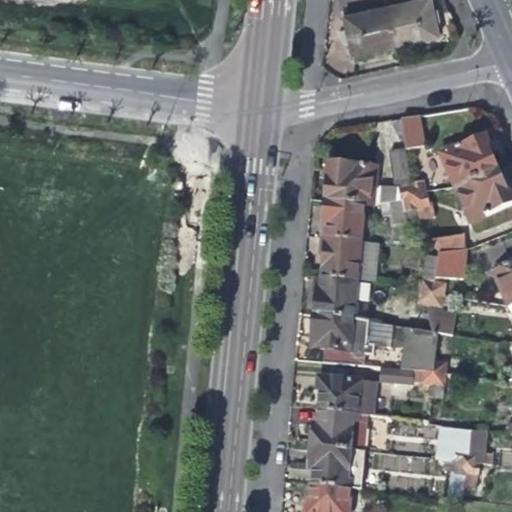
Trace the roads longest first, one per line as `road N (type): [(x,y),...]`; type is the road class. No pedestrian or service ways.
road 1 (secondary): [(252,108),(215,511)]
road 2 (residential): [(252,108),(503,61)]
road 3 (residential): [(252,108),(0,75)]
